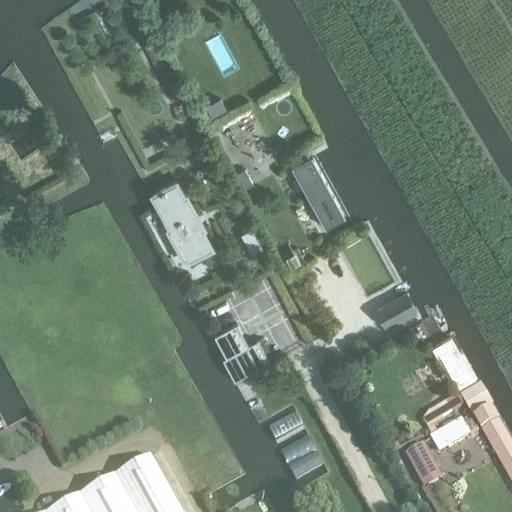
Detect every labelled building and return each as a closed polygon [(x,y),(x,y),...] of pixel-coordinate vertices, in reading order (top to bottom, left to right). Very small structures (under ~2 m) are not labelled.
[(344,215),(312,157),(292,168),(324,226),(344,215)] [(153,194),(188,259),(210,247),(175,182),(153,194)] [(409,288),(377,306),(388,327),(421,310),(409,288)] [(225,357),(248,345),(236,322),(213,335),(225,357)] [(458,394),(476,384),(451,337),(433,347),(458,394)] [(0,429),(9,425),(0,409),(0,429)] [(511,446),(492,412),(476,421),(511,483),(511,446)] [(440,450),(473,435),(465,417),(432,432),(440,450)] [(312,435),(283,446),(293,474),(322,464),(312,435)] [(407,455),(425,489),(441,480),(423,446),(407,455)] [(179,511),(149,457),(50,511),(179,511)]
